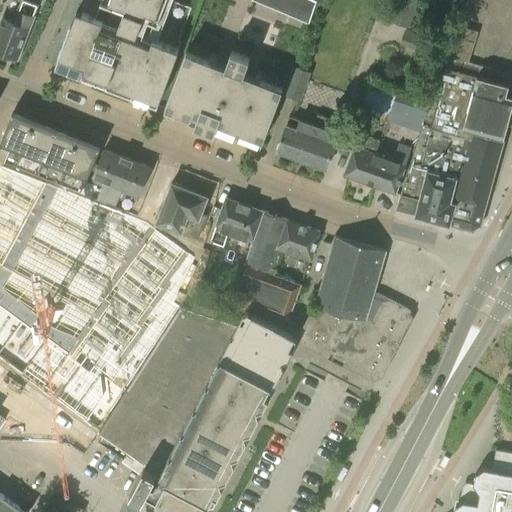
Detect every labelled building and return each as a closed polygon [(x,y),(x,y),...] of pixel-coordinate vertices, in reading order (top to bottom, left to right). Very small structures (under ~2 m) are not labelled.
[(17,58),(28,28),(37,4),(27,0),(22,0),(18,12),(14,22),(3,18),(0,25),(0,52),(3,54),(4,53),(17,58)] [(59,56),(55,66),(56,67),(157,105),(159,102),(179,49),(176,48),(153,39),(151,45),(135,39),(142,18),(157,23),(165,0),(100,0),(100,2),(124,11),(116,32),(101,26),(103,20),(95,17),(76,10),(71,24),(70,23),(58,56),(59,56)] [(278,0),(264,0),(263,5),(274,10),(278,0)] [(291,0),(278,0),(274,10),(286,14),(291,0)] [(303,0),(291,0),(286,14),(297,18),(303,0)] [(317,1),(315,0),(303,0),(297,18),(308,23),(317,1)] [(395,0),(388,21),(408,29),(418,0),(395,0)] [(478,32),(453,25),(432,104),(428,103),(423,120),(427,121),(426,124),(421,123),(401,194),(420,199),(416,215),(472,231),(480,226),(511,106),(511,96),(506,95),(509,85),(506,84),(507,77),(480,70),(481,66),(469,62),(478,32)] [(407,33),(405,32),(400,43),(420,50),(424,39),(407,33)] [(224,67),(186,52),(165,108),(261,145),(282,89),(243,74),(250,55),(232,48),(224,67)] [(310,72),(294,66),(291,75),(284,95),(299,101),(307,81),(310,72)] [(375,110),(389,115),(396,94),(368,85),(358,119),(371,123),(375,110)] [(423,120),(428,103),(408,97),(396,94),(389,115),(390,115),(391,109),(423,120)] [(317,114),(313,124),(302,159),(326,168),(342,123),(317,114)] [(0,160),(2,161),(81,193),(97,155),(98,151),(10,116),(0,141),(0,160)] [(277,151),(302,159),(313,124),(289,116),(277,151)] [(376,153),(380,142),(371,140),(359,135),(355,145),(354,145),(344,174),(375,185),(380,171),(370,168),(375,153),(376,153)] [(370,168),(380,171),(375,185),(396,192),(406,164),(405,164),(409,153),(397,148),(393,159),(376,153),(375,153),(370,168)] [(104,149),(92,180),(102,184),(96,199),(115,206),(121,192),(138,198),(150,167),(104,149)] [(149,225),(141,222),(140,222),(140,223),(139,224),(133,222),(134,220),(118,213),(118,214),(114,212),(56,188),(1,166),(0,168),(0,359),(21,375),(42,390),(55,400),(72,413),(86,423),(88,421),(98,428),(100,430),(101,428),(100,427),(124,389),(125,389),(126,388),(125,388),(145,357),(178,306),(173,303),(193,258),(188,255),(189,254),(151,227),(149,225)] [(201,249),(205,238),(198,236),(206,215),(201,212),(207,196),(172,181),(156,221),(173,229),(170,236),(201,249)] [(227,233),(252,242),(263,211),(225,198),(210,241),(223,245),(227,233)] [(320,232),(263,211),(252,242),(236,286),(231,300),(288,321),(301,284),(273,274),(275,268),(282,250),(310,260),(320,232)] [(386,250),(335,236),(316,306),(317,306),(365,320),(373,294),(386,250)] [(300,338),(299,340),(347,364),(353,363),(354,363),(355,369),(373,378),(379,375),(409,318),(407,311),(390,302),(373,294),(365,320),(317,306),(300,338)] [(218,303),(197,296),(193,308),(215,315),(218,303)] [(100,430),(98,433),(145,464),(140,473),(130,495),(129,497),(131,501),(132,503),(137,505),(140,504),(143,501),(164,511),(209,511),(298,340),(299,340),(300,338),(246,311),(245,313),(244,313),(238,325),(181,306),(169,325),(126,390),(101,428),(100,430)] [(511,511),(511,451),(496,448),(492,468),(484,467),(475,473),(473,483),(479,491),(477,502),(463,499),(454,506),(453,511),(511,511)] [(0,511),(25,511),(0,493),(0,511)] [(82,511),(84,509),(63,498),(58,507),(67,511),(82,511)]
